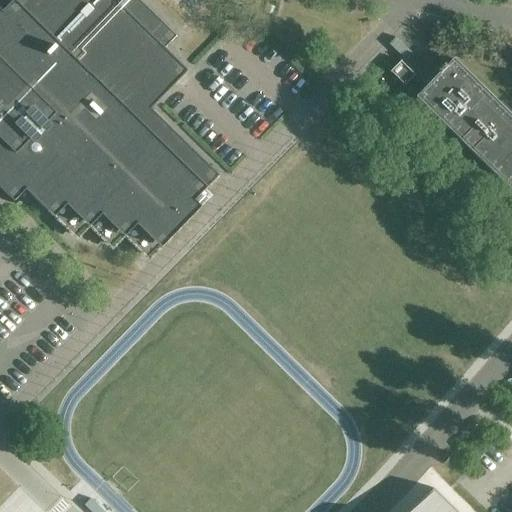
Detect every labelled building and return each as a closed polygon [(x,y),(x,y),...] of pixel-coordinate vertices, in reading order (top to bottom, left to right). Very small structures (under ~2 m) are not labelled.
[(149,110),(187,71),(165,49),(177,37),(138,0),(118,0),(117,1),(115,0),(15,0),(3,13),(0,10),(0,189),(13,202),(26,189),(71,233),(84,221),(112,248),(124,236),(142,253),(217,176),(149,110)] [(511,116),(453,59),(446,67),(444,65),(437,71),(439,73),(415,98),(511,192),(511,116)] [(390,72),(404,87),(415,75),(401,61),(390,72)] [(511,415),(504,406),(498,411),(510,424),(511,421),(511,415)] [(457,511),(434,488),(406,511),(457,511)]
